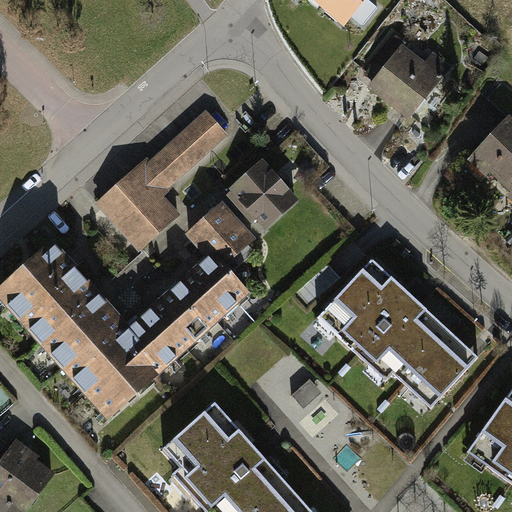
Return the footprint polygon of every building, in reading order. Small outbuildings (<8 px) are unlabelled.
[(360,0),(318,0),(325,5),(329,0),(332,0),(349,13),(360,0)] [(381,73),(371,86),(410,117),(437,83),(422,71),(425,68),(401,49),(405,44),(396,37),(373,66),(381,73)] [(226,135),(206,114),(151,163),(147,160),(98,203),(140,250),(178,216),(161,197),(172,187),(170,185),(226,135)] [(511,121),(509,119),(475,155),(511,190),(511,121)] [(262,165),(228,195),(249,217),(254,213),(266,227),(295,201),(262,165)] [(223,267),(253,240),(222,206),(189,235),(211,258),(213,256),(223,267)] [(53,245),(0,291),(0,296),(51,354),(106,305),(53,245)] [(247,294),(223,267),(213,256),(211,258),(139,322),(173,360),(247,294)] [(369,366),(376,358),(423,307),(372,260),(325,311),(342,327),(335,335),(369,366)] [(129,330),(106,305),(51,354),(107,418),(173,360),(139,322),(129,330)] [(431,409),(478,358),(423,307),(376,358),(431,409)] [(315,386),(310,379),(291,396),(297,402),(315,386)] [(315,386),(297,402),(304,409),(322,393),(315,386)] [(511,484),(511,390),(473,444),(492,458),(486,466),(511,484)] [(207,511),(214,507),(218,511),(276,511),(296,494),(284,480),(278,485),(260,464),(265,460),(215,403),(163,449),(199,490),(191,496),(205,511),(207,511)] [(24,511),(52,476),(13,447),(0,464),(0,511),(24,511)] [(306,511),(310,510),(296,494),(276,511),(306,511)]
